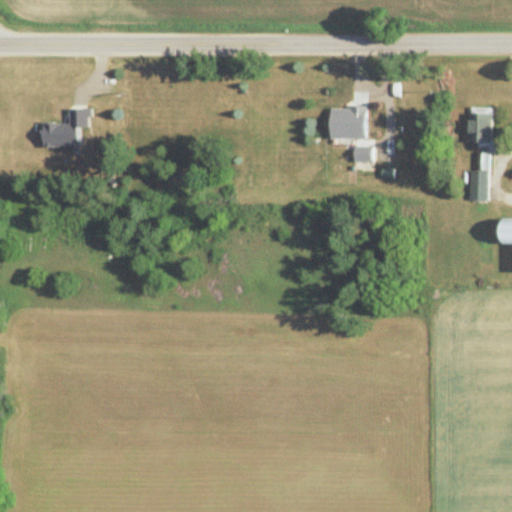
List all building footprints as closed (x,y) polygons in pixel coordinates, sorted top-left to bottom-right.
[(67,130),(67,103),(38,103),(38,130),(67,130)] [(491,111),(466,111),(466,144),(491,144),(491,111)] [(371,161),(371,143),(365,143),(364,121),(351,122),(351,118),(323,118),(323,139),(335,139),(335,153),(350,153),(351,161),(371,161)] [(487,199),(487,152),(476,152),(476,169),(468,169),(468,199),(487,199)] [(511,217),(498,217),(498,243),(511,242),(511,217)]
